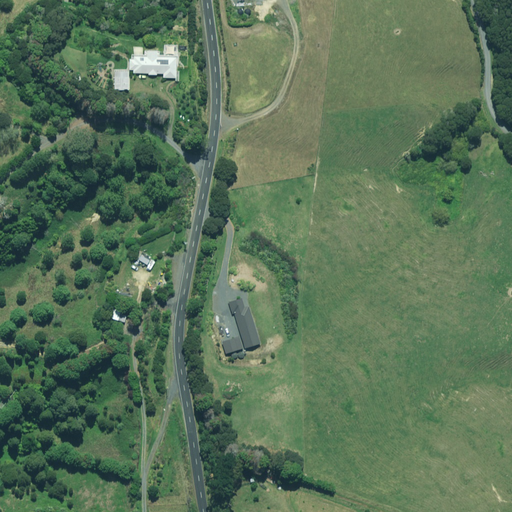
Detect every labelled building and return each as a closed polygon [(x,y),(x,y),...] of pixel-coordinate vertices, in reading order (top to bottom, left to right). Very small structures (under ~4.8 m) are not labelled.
[(266,9),(259,4),(257,8),(264,13),(266,9)] [(184,12),(177,11),(175,18),(182,20),(184,12)] [(128,90),(128,72),(115,72),(114,90),(128,90)] [(82,80),(79,74),(73,77),(76,83),(82,80)] [(244,308),(241,299),(229,303),(232,313),(234,313),(246,349),(260,344),(248,307),(244,308)] [(122,311),(113,309),(111,319),(125,323),(127,316),(121,314),(122,311)] [(242,350),(239,337),(223,342),(226,354),(242,350)]
